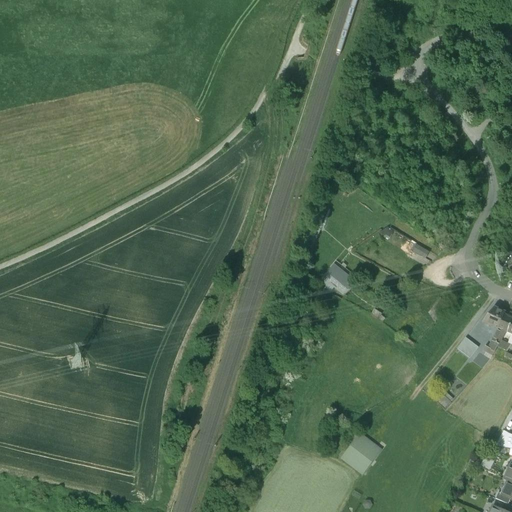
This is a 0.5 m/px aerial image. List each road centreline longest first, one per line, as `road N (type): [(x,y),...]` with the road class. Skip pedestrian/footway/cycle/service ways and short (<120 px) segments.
road 1 (track): [(287,38),(246,121),(207,153),(0,264)]
road 2 (unclassified): [(511,293),(480,277),(466,254),(491,181),(481,151),(444,98),(408,74)]
road 3 (track): [(287,38),(408,74)]
